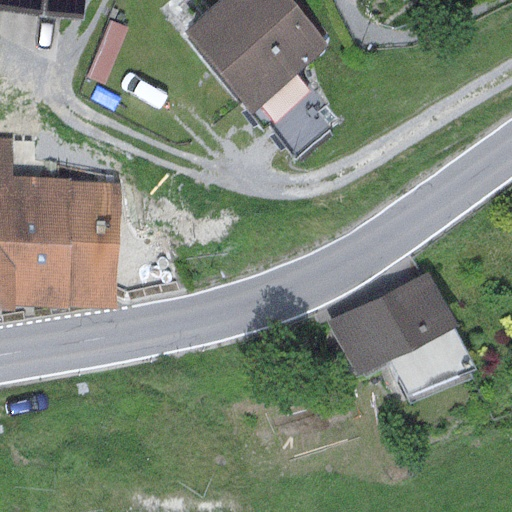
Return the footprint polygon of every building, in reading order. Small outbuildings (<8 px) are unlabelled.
[(79,0),(0,0),(0,10),(77,18),(79,0)] [(289,0),(219,0),(182,31),(248,110),(295,71),(327,45),(289,0)] [(295,71),(248,110),(290,159),(337,120),(295,71)] [(0,303),(6,303),(11,177),(13,141),(0,139),(0,303)] [(11,177),(6,303),(112,308),(117,181),(11,177)] [(427,272),(325,322),(352,375),(453,325),(427,272)]
